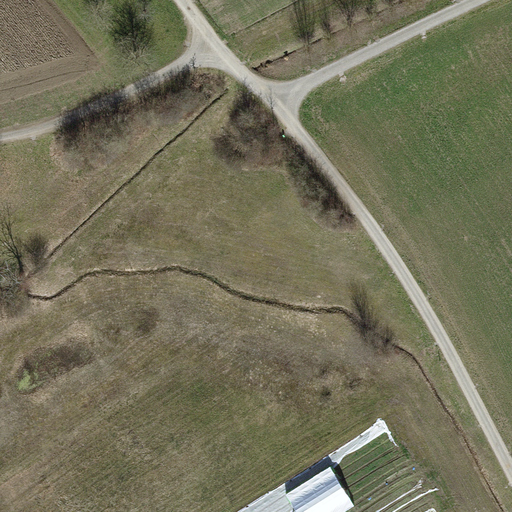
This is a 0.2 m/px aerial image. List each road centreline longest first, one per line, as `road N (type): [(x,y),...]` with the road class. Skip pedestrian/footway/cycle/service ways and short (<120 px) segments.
road 1 (track): [(511,473),(375,237),(218,45)]
road 2 (track): [(218,45),(62,124),(0,137)]
road 3 (track): [(272,102),(486,0)]
